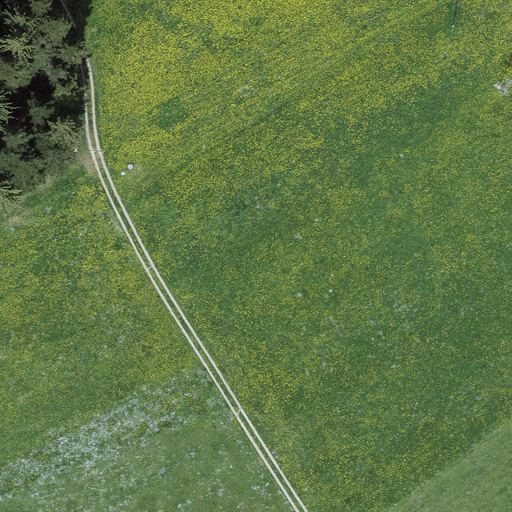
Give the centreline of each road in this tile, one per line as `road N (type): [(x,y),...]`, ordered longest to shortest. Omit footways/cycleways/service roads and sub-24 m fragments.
road 1 (track): [(105,163),(228,400),(305,511)]
road 2 (track): [(105,163),(92,56),(59,0)]
